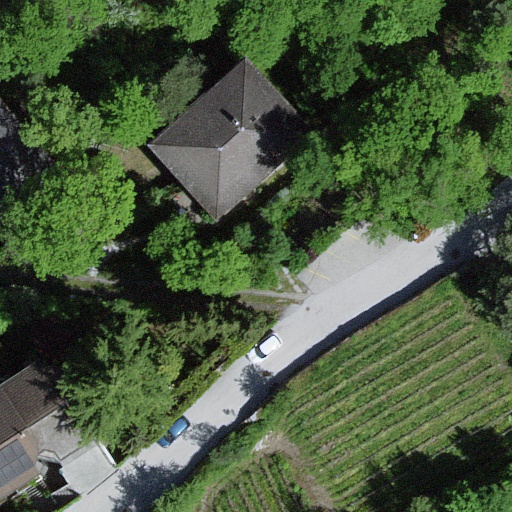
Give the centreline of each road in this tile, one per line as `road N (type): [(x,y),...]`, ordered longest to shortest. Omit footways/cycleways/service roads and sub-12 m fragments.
road 1 (residential): [(511,194),(259,369),(100,511)]
road 2 (motorway): [(511,432),(374,511)]
